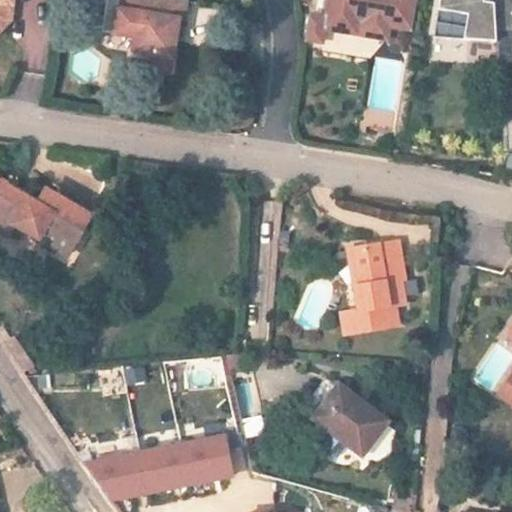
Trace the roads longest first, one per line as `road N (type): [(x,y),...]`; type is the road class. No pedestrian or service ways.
road 1 (unknown): [(476,200),(446,390),(456,487)]
road 2 (residential): [(0,120),(271,160)]
road 3 (residential): [(271,160),(511,206)]
road 4 (residential): [(98,511),(0,369)]
road 5 (residential): [(271,160),(282,54),(278,0)]
